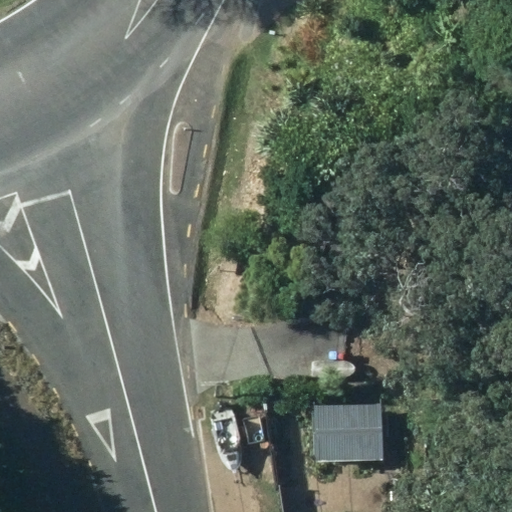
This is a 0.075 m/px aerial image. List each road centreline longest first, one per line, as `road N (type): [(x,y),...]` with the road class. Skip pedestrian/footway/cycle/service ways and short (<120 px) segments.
road 1 (unclassified): [(36,114),(72,194),(139,451)]
road 2 (secondary): [(139,451),(35,303),(0,272)]
road 3 (secondary): [(157,0),(86,79),(36,114)]
